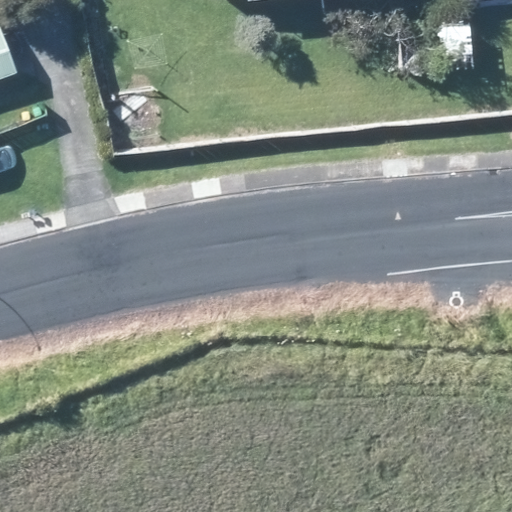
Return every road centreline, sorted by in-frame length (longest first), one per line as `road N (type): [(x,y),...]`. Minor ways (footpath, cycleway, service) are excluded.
road 1 (tertiary): [(0,298),(191,253),(321,237)]
road 2 (tertiary): [(321,237),(511,198)]
road 3 (tertiary): [(511,236),(321,237)]
